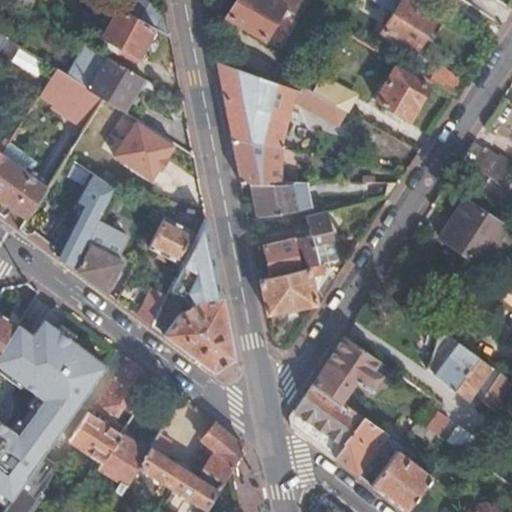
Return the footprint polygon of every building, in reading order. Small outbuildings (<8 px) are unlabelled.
[(12,0),(28,9),(32,0),(12,0)] [(165,10),(165,8),(149,0),(114,0),(112,5),(154,28),(153,29),(171,37),(165,10)] [(284,10),(267,0),(238,0),(228,17),(265,41),(284,10)] [(379,30),(413,51),(435,14),(411,0),(381,0),(393,7),(379,30)] [(154,28),(112,5),(111,4),(110,6),(94,34),(106,41),(104,45),(135,63),(153,29),(154,28)] [(354,54),(361,42),(336,27),(334,32),(333,33),(338,36),(335,42),(354,54)] [(0,52),(10,38),(0,31),(0,52)] [(9,64),(37,77),(44,61),(15,49),(9,64)] [(145,77),(108,56),(88,87),(103,97),(125,110),(145,77)] [(298,90),(217,63),(232,139),(280,149),(292,102),(335,123),(343,109),(301,85),(298,90)] [(396,68),(374,104),(406,122),(417,105),(419,106),(430,89),(396,68)] [(103,97),(88,87),(59,69),(39,99),(85,127),(103,97)] [(439,69),(431,82),(455,97),(459,90),(463,84),(439,69)] [(307,75),(301,85),(343,109),(346,111),(354,97),(323,78),(320,82),(307,75)] [(125,110),(103,97),(85,127),(75,143),(66,157),(115,189),(120,180),(144,123),(125,110)] [(194,154),(190,135),(171,124),(166,126),(161,133),(194,154)] [(280,149),(232,139),(240,183),(252,183),(281,183),(280,149)] [(484,152),(472,144),(466,153),(477,161),(484,152)] [(487,148),(484,152),(477,161),(474,165),(499,183),(511,167),(487,148)] [(3,155),(0,159),(0,197),(14,208),(16,206),(29,216),(47,187),(33,177),(36,174),(24,166),(22,169),(3,155)] [(281,183),(252,183),(257,217),(296,211),(296,209),(292,182),(281,183)] [(308,206),(305,182),(292,182),(296,209),(308,206)] [(121,203),(111,198),(104,211),(93,233),(103,238),(121,203)] [(175,212),(178,204),(167,200),(165,205),(164,208),(175,212)] [(466,200),(440,237),(482,263),(507,226),(466,200)] [(74,268),(87,243),(93,233),(104,211),(88,203),(59,257),(74,268)] [(326,211),(305,216),(311,237),(263,250),(269,275),(317,263),(313,247),(333,242),(326,211)] [(166,216),(150,246),(178,260),(193,230),(166,216)] [(224,305),(207,220),(166,299),(161,309),(167,312),(182,292),(191,307),(179,314),(163,335),(213,371),(234,357),(224,305)] [(313,247),(317,263),(337,257),(333,242),(313,247)] [(79,272),(94,247),(87,243),(74,268),(79,272)] [(79,272),(108,294),(124,262),(94,247),(79,272)] [(324,265),(260,280),(262,292),(266,313),(316,302),(312,277),(325,274),(324,265)] [(161,309),(166,299),(152,291),(138,317),(152,326),(161,309)] [(0,351),(15,328),(16,325),(0,315),(0,351)] [(14,380),(52,330),(41,322),(30,338),(6,375),(14,380)] [(15,328),(0,351),(0,370),(6,375),(30,338),(15,328)] [(42,457),(105,366),(52,330),(14,380),(43,400),(17,437),(0,426),(0,504),(6,509),(42,457)] [(468,399),(491,368),(459,345),(443,333),(428,372),(436,377),(468,399)] [(380,362),(344,338),(313,385),(343,405),(343,403),(351,392),(345,388),(351,380),(364,387),(366,383),(375,389),(384,377),(375,370),(380,362)] [(124,428),(154,382),(126,361),(97,404),(117,418),(114,421),(124,428)] [(493,411),(511,383),(500,374),(480,401),(493,411)] [(343,405),(313,385),(292,417),(292,422),(292,425),(337,460),(367,419),(343,403),(343,405)] [(102,463),(121,434),(120,433),(90,411),(70,439),(102,463)] [(450,421),(439,412),(427,428),(430,429),(439,436),(450,421)] [(188,426),(171,415),(148,451),(136,470),(144,475),(203,511),(204,511),(230,473),(234,466),(245,450),(226,434),(215,424),(201,441),(204,445),(200,450),(211,460),(198,478),(165,458),(178,437),(181,439),(188,426)] [(367,419),(337,460),(371,486),(388,463),(374,453),(388,433),(367,419)] [(430,429),(427,428),(419,423),(413,431),(424,438),(430,429)] [(136,470),(148,451),(121,434),(102,463),(98,468),(118,481),(113,489),(119,493),(125,484),(127,485),(136,470)] [(371,486),(405,511),(432,477),(397,451),(388,463),(371,486)] [(56,466),(42,457),(6,509),(3,511),(30,511),(42,494),(38,492),(43,486),(56,466)] [(74,490),(80,493),(83,490),(86,485),(80,481),(74,490)] [(59,498),(71,506),(80,493),(74,490),(68,486),(59,498)] [(508,511),(498,505),(496,508),(488,503),(477,507),(473,511),(508,511)]
